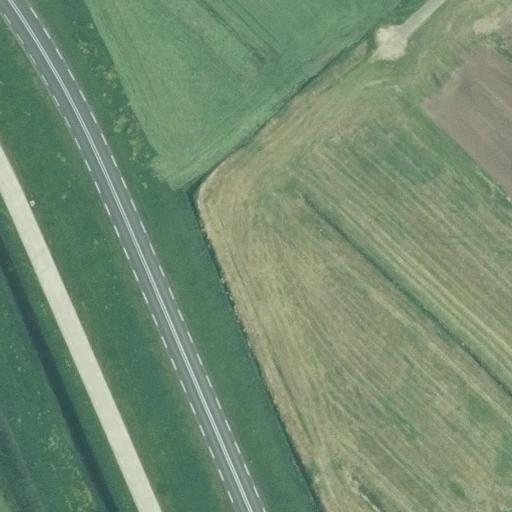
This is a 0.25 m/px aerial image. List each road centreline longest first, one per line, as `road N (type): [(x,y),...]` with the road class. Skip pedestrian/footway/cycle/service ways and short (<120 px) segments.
road 1 (primary): [(248,511),(98,162),(6,0)]
road 2 (unclassified): [(148,511),(0,174)]
road 3 (track): [(276,186),(398,36)]
